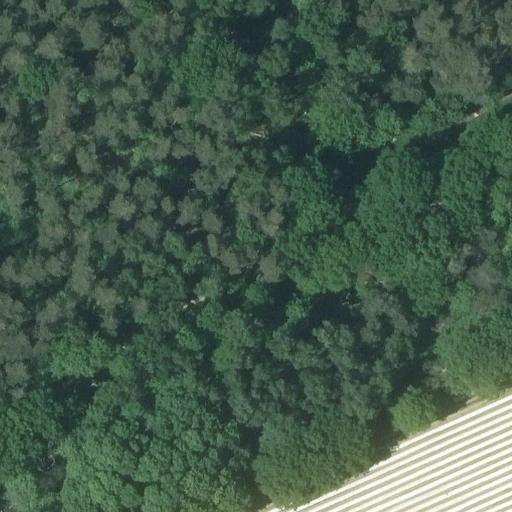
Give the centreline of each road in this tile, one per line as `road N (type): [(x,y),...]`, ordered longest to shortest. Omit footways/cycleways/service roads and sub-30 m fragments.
road 1 (track): [(0,455),(402,202)]
road 2 (track): [(0,430),(368,200),(402,202)]
road 3 (track): [(511,289),(402,202)]
road 4 (track): [(402,202),(511,128)]
